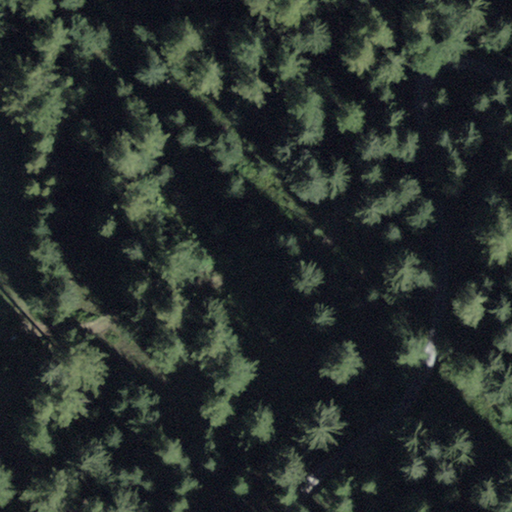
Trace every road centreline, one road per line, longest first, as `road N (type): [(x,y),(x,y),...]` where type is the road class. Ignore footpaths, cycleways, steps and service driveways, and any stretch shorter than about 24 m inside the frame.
road 1 (track): [(284,511),(315,467),(397,410),(433,330),(440,219),(416,119),(419,53),(511,57)]
road 2 (track): [(419,53),(369,54),(353,67),(344,113),(344,212),(308,259),(108,312),(47,311)]
